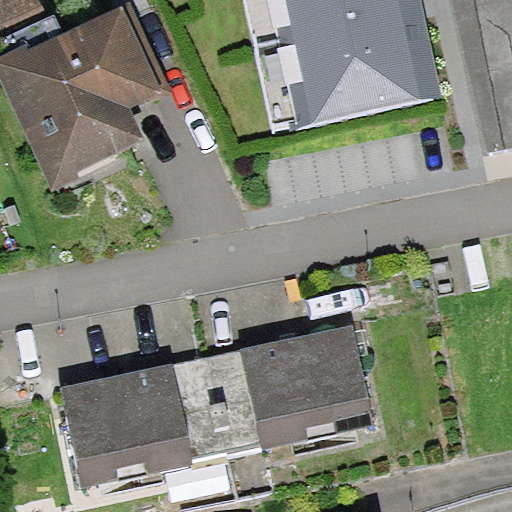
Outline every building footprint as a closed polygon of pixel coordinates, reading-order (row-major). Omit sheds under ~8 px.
[(418,0),(247,0),(272,123),(300,118),(301,127),(439,100),(418,0)] [(511,0),(453,0),(490,157),(511,152),(511,0)] [(0,82),(48,190),(147,146),(132,112),(171,95),(132,6),(69,34),(61,15),(0,42),(0,82)] [(290,342),(245,351),(265,449),(372,426),(351,329),(290,342)] [(172,366),(192,463),(226,456),(236,503),(274,495),(265,449),(245,351),(172,366)] [(125,375),(62,389),(83,488),(192,463),(172,366),(125,375)]
